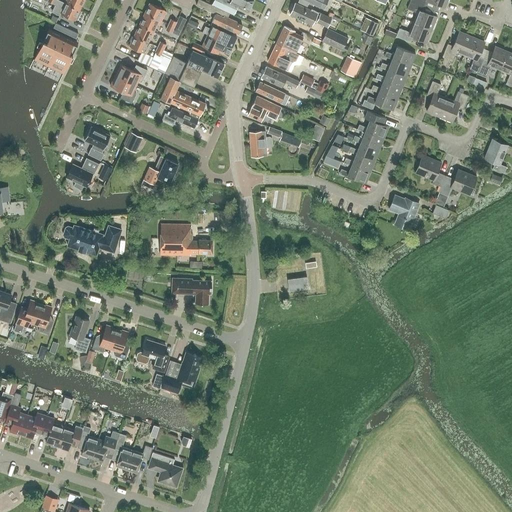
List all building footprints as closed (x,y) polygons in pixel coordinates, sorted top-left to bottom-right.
[(52,12),(60,16),(61,13),(75,20),(80,9),(66,2),(65,3),(59,0),(55,0),(53,4),(55,5),(52,12)] [(66,0),(66,2),(80,9),(84,0),(66,0)] [(217,25),(222,27),(224,22),(230,25),(233,20),(227,17),(229,13),(201,0),(198,0),(196,5),(209,11),(209,10),(216,14),(212,21),(218,24),(217,25)] [(214,0),(212,4),(234,15),(237,7),(248,12),(254,0),(214,0)] [(327,0),(296,0),(296,1),(305,6),(307,1),(309,2),(308,3),(313,5),(314,5),(323,9),(327,1),(327,0)] [(417,12),(413,22),(432,29),(437,17),(422,11),(424,5),(411,0),(407,8),(417,12)] [(145,13),(159,20),(161,16),(163,17),(166,11),(164,10),(149,3),(145,13)] [(311,10),(295,3),(290,15),(312,25),(315,19),(317,20),(316,22),(327,27),(331,19),(311,9),(311,10)] [(159,20),(145,13),(139,24),(154,31),(159,20)] [(187,19),(179,16),(176,23),(174,27),(181,31),(187,19)] [(371,19),(366,33),(373,36),(379,22),(371,19)] [(168,25),(174,28),(174,27),(176,23),(171,20),(168,25)] [(199,24),(189,20),(187,25),(196,30),(199,24)] [(224,22),(222,27),(230,31),(234,33),(234,31),(238,33),(242,25),(237,23),(237,22),(233,20),(230,25),(224,22)] [(432,29),(413,22),(409,32),(399,28),(396,36),(410,42),(412,36),(427,42),(432,29)] [(78,34),(56,24),(54,27),(77,38),(78,34)] [(134,36),(148,43),(154,31),(139,24),(134,36)] [(172,33),(174,28),(168,25),(166,30),(172,33)] [(207,35),(208,35),(212,37),(212,36),(220,40),(219,42),(232,48),(237,37),(212,25),(207,35)] [(284,26),(281,34),(276,43),(296,52),(303,38),(294,34),(295,31),(284,26)] [(348,39),(328,29),(322,40),(342,50),(345,46),(348,39)] [(77,44),(48,30),(34,60),(63,74),(77,44)] [(464,55),(472,36),(459,31),(453,46),(448,44),(442,57),(452,61),(456,52),(464,55)] [(373,38),(363,33),(362,36),(364,37),(362,42),(370,45),(373,38)] [(228,56),(232,48),(219,42),(220,40),(212,36),(212,37),(208,35),(202,47),(204,48),(218,54),(219,52),(228,56)] [(148,43),(134,36),(129,46),(144,53),(144,52),(146,53),(149,47),(147,46),(148,43)] [(484,42),(472,36),(464,55),(474,59),(470,69),(478,72),(484,59),(478,57),(484,42)] [(204,48),(202,47),(194,43),(191,48),(201,53),(204,48)] [(276,43),(272,52),(268,61),(288,71),(292,62),(296,62),(299,55),(296,54),(296,52),(276,43)] [(489,61),(484,59),(478,72),(486,76),(490,66),(500,70),(508,51),(495,46),(489,61)] [(163,50),(164,50),(158,47),(153,58),(143,54),(139,62),(164,74),(173,55),(163,50)] [(393,58),(411,65),(415,54),(397,47),(394,55),(386,52),(384,56),(392,59),(393,58)] [(218,77),(224,64),(193,50),(187,63),(174,56),(166,73),(194,86),(201,71),(207,74),(207,72),(218,77)] [(511,53),(508,51),(500,70),(510,74),(506,84),(511,86),(511,53)] [(361,62),(352,58),(345,73),(354,77),(361,62)] [(393,58),(392,59),(389,66),(382,63),(380,67),(388,70),(388,69),(406,76),(411,65),(393,58)] [(133,70),(120,64),(115,75),(136,85),(141,74),(145,76),(147,70),(136,65),(133,70)] [(280,73),(265,66),(260,77),(283,87),(285,83),(296,88),(299,82),(280,73)] [(339,74),(325,68),(322,74),(337,80),(339,74)] [(388,69),(388,70),(385,77),(377,74),(375,78),(383,81),(383,82),(384,80),(402,88),(406,76),(388,69)] [(123,92),(120,98),(132,103),(136,94),(132,92),(136,85),(115,75),(110,86),(123,92)] [(314,80),(303,75),(300,82),(316,89),(318,84),(314,82),(314,80)] [(189,115),(198,119),(199,119),(200,116),(206,104),(176,90),(180,81),(171,76),(161,98),(170,102),(170,103),(177,106),(190,112),(189,115)] [(371,90),(379,93),(379,91),(397,99),(402,88),(384,80),(383,82),(383,81),(381,88),(373,85),(371,90)] [(426,112),(439,117),(446,98),(437,94),(441,84),(432,81),(427,95),(432,97),(426,112)] [(259,82),(255,91),(281,102),(286,105),(290,96),(285,93),(259,82)] [(315,90),(308,87),(306,92),(313,95),(315,90)] [(379,91),(379,93),(376,99),(368,96),(367,100),(364,99),(362,105),(372,109),(375,103),(393,110),(397,99),(379,91)] [(446,98),(439,117),(452,122),(457,107),(463,109),(469,96),(460,92),(456,102),(446,98)] [(261,121),(265,114),(276,119),(281,107),(256,96),(251,107),(252,107),(248,115),(261,121)] [(154,101),(150,109),(151,110),(156,112),(158,109),(160,104),(154,101)] [(142,103),(138,111),(145,114),(149,107),(148,106),(147,106),(142,103)] [(352,104),(348,111),(349,111),(354,113),(357,106),(352,104)] [(195,128),(198,119),(189,115),(172,107),(169,115),(165,113),(162,119),(174,124),(176,120),(195,128)] [(384,138),(388,127),(383,125),(385,118),(367,111),(367,112),(364,118),(370,120),(367,127),(359,124),(357,129),(365,132),(365,131),(384,138)] [(331,119),(323,115),(320,122),(327,126),(331,119)] [(315,124),(310,137),(319,141),(325,128),(315,124)] [(92,146),(89,153),(102,159),(105,152),(103,151),(111,134),(92,125),(85,138),(95,143),(93,146),(92,146)] [(282,131),(269,127),(267,133),(279,138),(282,131)] [(265,131),(249,132),(251,156),(267,155),(266,147),(270,147),(272,144),(272,138),(270,137),(266,137),(265,131)] [(361,142),(379,149),(384,138),(365,131),(365,132),(362,139),(355,135),(353,140),(360,143),(361,142)] [(143,138),(131,133),(125,148),(136,153),(143,138)] [(302,140),(283,133),(280,141),(299,148),(302,140)] [(504,173),(507,167),(500,164),(507,145),(492,139),(484,158),(495,162),(493,168),(504,173)] [(375,160),(379,149),(361,142),(360,143),(358,150),(350,147),(348,151),(356,154),(356,153),(375,160)] [(332,144),(326,155),(334,158),(338,147),(332,144)] [(370,172),(375,160),(356,153),(356,154),(353,161),(346,158),(344,162),(351,165),(352,164),(370,172)] [(441,187),(445,176),(437,172),(441,162),(423,154),(415,173),(433,181),(432,183),(441,187)] [(324,161),(323,162),(332,165),(332,164),(334,158),(326,155),(324,160),(324,161)] [(178,164),(166,158),(160,156),(155,169),(149,167),(140,187),(151,192),(157,177),(170,183),(178,164)] [(75,182),(73,186),(81,190),(84,186),(86,187),(92,174),(94,175),(99,164),(87,158),(86,157),(81,168),(73,164),(66,177),(75,182)] [(98,177),(106,181),(113,168),(104,164),(98,177)] [(366,183),(370,172),(352,164),(351,165),(349,172),(341,169),(339,174),(347,177),(348,176),(366,183)] [(454,179),(445,176),(441,187),(439,193),(448,196),(450,190),(451,188),(469,195),(476,176),(458,169),(454,179)] [(502,177),(492,174),(490,182),(500,185),(502,177)] [(1,204),(9,203),(7,188),(0,188),(0,212),(2,212),(1,204)] [(405,199),(395,195),(390,209),(399,213),(395,224),(409,229),(419,204),(405,198),(405,199)] [(449,210),(436,205),(433,213),(445,218),(449,210)] [(191,224),(161,224),(160,254),(190,255),(190,254),(212,254),(213,240),(198,240),(198,241),(192,241),(192,233),(191,233),(191,224)] [(73,228),(68,226),(66,228),(63,235),(65,237),(70,239),(67,246),(97,255),(99,247),(114,252),(122,229),(108,225),(105,236),(103,236),(103,234),(74,225),(73,228)] [(289,291),(308,288),(307,276),(287,279),(289,291)] [(193,279),(177,278),(177,293),(192,294),(192,292),(196,293),(195,303),(209,304),(208,303),(209,293),(211,293),(211,294),(212,280),(211,280),(211,281),(193,280),(193,279)] [(11,295),(0,291),(0,308),(1,309),(0,311),(0,320),(10,323),(11,318),(16,305),(9,302),(11,295)] [(20,311),(14,331),(21,333),(24,326),(27,327),(29,322),(34,324),(41,305),(36,303),(36,302),(31,300),(28,309),(22,307),(20,311)] [(41,305),(34,324),(40,326),(38,330),(49,334),(51,329),(53,322),(47,320),(52,307),(46,305),(46,306),(41,305)] [(84,337),(89,321),(76,316),(70,335),(78,338),(75,349),(86,352),(90,339),(84,337)] [(105,347),(111,349),(117,330),(112,328),(112,327),(107,325),(102,338),(96,336),(92,348),(103,352),(105,347)] [(9,330),(3,328),(0,336),(6,338),(9,330)] [(117,330),(111,349),(116,351),(115,356),(126,359),(130,347),(123,345),(128,332),(122,330),(122,331),(117,330)] [(51,347),(56,349),(59,339),(54,338),(51,347)] [(166,346),(147,339),(142,353),(140,352),(138,354),(136,359),(138,362),(145,364),(148,362),(149,357),(156,359),(153,368),(164,372),(169,356),(163,354),(166,346)] [(95,353),(89,351),(87,356),(84,366),(87,367),(89,362),(92,363),(95,353)] [(198,367),(201,357),(187,353),(184,362),(183,362),(179,374),(195,379),(199,367),(198,367)] [(119,369),(116,379),(121,380),(124,371),(119,369)] [(181,380),(166,375),(162,387),(177,392),(181,380)] [(0,419),(3,421),(6,414),(11,399),(0,395),(0,419)] [(21,435),(27,415),(19,412),(21,407),(11,404),(5,421),(12,423),(10,431),(21,435)] [(36,417),(27,415),(21,435),(32,439),(35,431),(41,433),(47,416),(37,413),(36,417)] [(54,418),(47,416),(41,433),(48,435),(46,443),(57,447),(64,427),(53,423),(54,418)] [(79,440),(83,428),(76,425),(74,430),(64,427),(57,447),(68,450),(71,443),(78,445),(79,440)] [(83,428),(79,440),(86,442),(88,436),(90,428),(84,426),(83,428)] [(92,458),(103,462),(106,451),(113,454),(114,448),(119,433),(113,431),(110,437),(106,436),(104,441),(98,439),(92,458)] [(126,435),(119,433),(114,448),(121,450),(116,466),(126,469),(133,450),(122,447),(126,435)] [(98,439),(88,436),(86,442),(84,447),(82,455),(92,458),(98,439)] [(184,436),(182,442),(183,446),(190,448),(192,439),(184,436)] [(143,454),(133,450),(126,469),(137,473),(142,457),(148,459),(152,448),(145,446),(143,454)] [(175,459),(153,452),(152,452),(153,452),(148,468),(154,470),(155,469),(159,470),(161,473),(159,480),(176,486),(181,468),(172,465),(174,459),(174,460),(175,459)] [(58,500),(46,496),(42,507),(55,511),(58,500)] [(66,511),(88,511),(90,510),(69,503),(66,511)]
